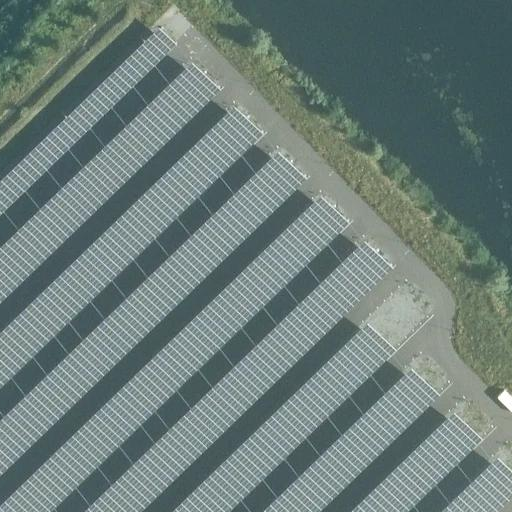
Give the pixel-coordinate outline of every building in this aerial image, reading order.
[(0,211),(176,41),(158,23),(0,175),(0,211)] [(192,58),(0,244),(0,297),(219,86),(192,58)] [(235,103),(0,330),(0,383),(262,130),(235,103)] [(279,147),(0,416),(0,469),(305,174),(279,147)] [(322,191),(0,502),(0,511),(44,511),(348,219),(322,191)] [(365,236),(79,511),(133,511),(391,263),(365,236)] [(368,319),(168,511),(223,511),(394,346),(368,319)] [(411,363),(257,511),(312,511),(438,391),(411,363)] [(454,408),(346,511),(401,511),(481,435),(454,408)] [(511,467),(497,452),(434,511),(489,511),(511,490),(511,467)]
